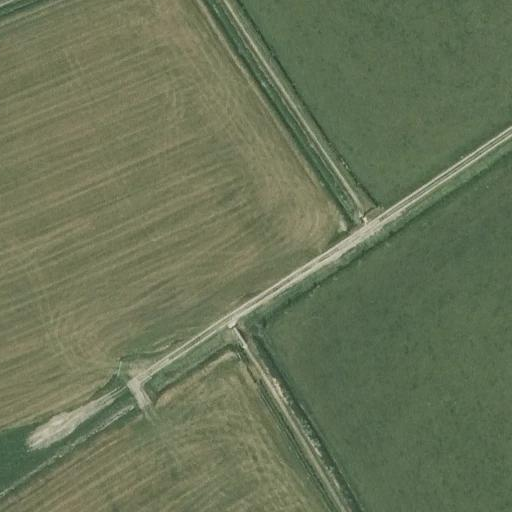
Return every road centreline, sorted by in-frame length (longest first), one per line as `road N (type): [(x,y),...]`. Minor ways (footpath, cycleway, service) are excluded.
road 1 (track): [(369,227),(227,326)]
road 2 (track): [(511,129),(369,227)]
